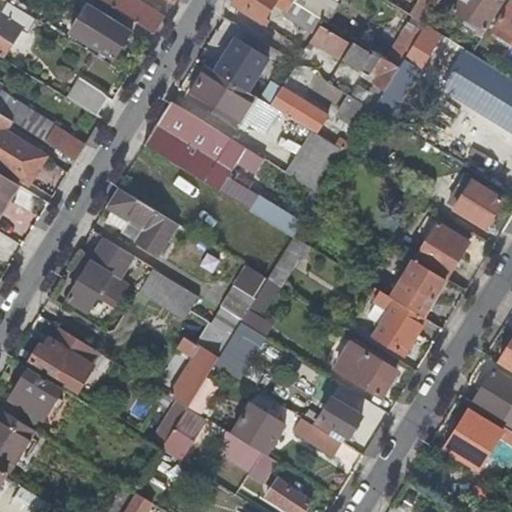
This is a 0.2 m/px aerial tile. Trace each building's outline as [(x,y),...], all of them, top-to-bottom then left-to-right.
[(0,13),(29,31),(37,19),(7,0),(0,10),(0,13)] [(137,0),(101,0),(154,33),(164,16),(137,0)] [(273,3),(285,10),(291,1),(290,0),(232,0),(230,4),(265,26),(268,21),(263,18),(273,3)] [(336,0),(290,0),(291,1),(302,7),(323,20),(328,23),(341,3),(336,0)] [(386,0),(412,16),(420,20),(424,23),(438,0),(386,0)] [(478,25),(477,26),(482,29),(500,0),(454,0),(450,8),(478,25)] [(291,1),(285,10),(296,17),(302,7),(291,1)] [(511,3),(508,1),(490,30),(491,30),(489,35),(504,44),(506,40),(511,43),(511,3)] [(105,14),(104,17),(88,7),(71,33),(114,59),(131,30),(105,14)] [(299,22),(315,32),(320,25),(323,20),(302,7),(296,17),(300,20),(299,22)] [(412,16),(386,59),(398,67),(425,24),(424,23),(420,20),(412,16)] [(415,77),(442,34),(425,24),(398,67),(415,77)] [(348,42),(320,25),(315,32),(311,39),(339,57),(348,42)] [(478,35),(482,29),(477,26),(473,32),(478,35)] [(235,38),(229,48),(233,50),(238,40),(235,38)] [(229,48),(215,70),(247,91),(267,58),(238,40),(233,50),(229,48)] [(363,88),(356,100),(372,109),(398,67),(386,59),(371,50),(369,52),(352,42),(342,59),(348,62),(344,67),(351,72),(355,66),(367,73),(364,77),(373,82),(367,91),(363,88)] [(511,129),(511,78),(471,52),(467,50),(444,88),(511,129)] [(235,127),(255,95),(247,91),(215,70),(207,65),(188,98),(235,127)] [(389,120),(415,77),(398,67),(372,109),(389,120)] [(80,78),(68,97),(97,115),(108,97),(99,89),(80,78)] [(272,81),(261,99),(270,105),(271,103),(303,123),(304,121),(319,131),(328,115),(272,81)] [(75,160),(85,144),(0,90),(0,113),(9,119),(75,160)] [(255,174),(264,159),(171,101),(144,145),(186,171),(293,236),(301,222),(228,176),(236,162),(255,174)] [(0,166),(29,184),(32,179),(34,180),(45,162),(44,161),(47,156),(3,129),(9,119),(0,113),(0,166)] [(314,132),(289,174),(319,193),(344,153),(345,152),(314,132)] [(382,144),(374,161),(386,167),(395,151),(382,144)] [(172,195),(186,171),(144,145),(135,159),(157,172),(144,192),(176,212),(183,201),(172,195)] [(428,183),(407,169),(399,182),(420,196),(428,183)] [(0,211),(17,183),(0,172),(0,211)] [(464,176),(448,201),(455,205),(454,208),(484,227),(501,199),(464,176)] [(157,253),(176,223),(118,187),(106,205),(112,209),(129,219),(122,229),(121,231),(157,253)] [(106,219),(122,229),(129,219),(112,209),(106,219)] [(437,220),(412,259),(444,279),(469,240),(437,220)] [(303,258),(310,247),(293,236),(266,278),(280,287),(299,256),(303,258)] [(120,278),(134,256),(105,238),(69,298),(89,310),(101,290),(117,300),(128,282),(120,278)] [(412,259),(390,296),(423,317),(446,280),(444,279),(412,259)] [(183,318),(188,310),(197,295),(153,268),(139,290),(183,318)] [(221,306),(240,318),(253,298),(233,285),(221,306)] [(403,354),(426,318),(423,317),(390,296),(381,291),(375,301),(391,311),(375,336),(403,354)] [(273,324),(248,308),(240,322),(265,337),(273,324)] [(212,323),(209,322),(231,336),(240,322),(220,309),(212,323)] [(193,356),(169,395),(179,401),(188,406),(214,364),(231,336),(209,322),(196,344),(186,338),(180,348),(193,356)] [(41,345),(31,362),(53,375),(63,359),(60,357),(65,348),(50,338),(44,347),(41,345)] [(511,339),(498,361),(511,369),(511,339)] [(352,342),(336,367),(381,395),(397,370),(352,342)] [(43,419),(63,388),(30,367),(11,399),(27,409),(40,417),(43,419)] [(511,379),(494,369),(473,404),(511,427),(511,379)] [(331,397),(314,425),(329,434),(333,427),(349,436),(361,415),(331,397)] [(179,401),(163,427),(172,432),(187,408),(188,406),(179,401)] [(250,404),(231,433),(233,434),(244,441),(263,453),(266,455),(284,426),(250,404)] [(501,462),(511,457),(511,430),(471,405),(445,448),(479,469),(488,454),(501,462)] [(206,421),(187,408),(172,432),(163,446),(183,459),(206,421)] [(9,472),(36,430),(3,409),(0,413),(0,466),(8,472),(9,472)] [(40,417),(27,409),(23,414),(24,418),(33,423),(37,422),(40,417)] [(336,456),(344,444),(329,434),(314,425),(301,418),(294,430),(336,456)] [(163,427),(153,443),(153,444),(162,449),(163,446),(172,432),(163,427)] [(250,472),(263,453),(244,441),(233,434),(221,454),(250,472)] [(143,459),(152,464),(162,449),(153,444),(143,459)] [(511,462),(511,457),(501,462),(510,467),(511,462)] [(0,485),(8,472),(0,466),(0,485)] [(167,486),(146,474),(136,490),(157,502),(167,486)] [(277,480),(266,498),(287,511),(304,511),(311,502),(277,480)] [(469,499),(486,509),(494,495),(477,485),(469,499)] [(151,511),(156,505),(139,494),(127,511),(151,511)]
